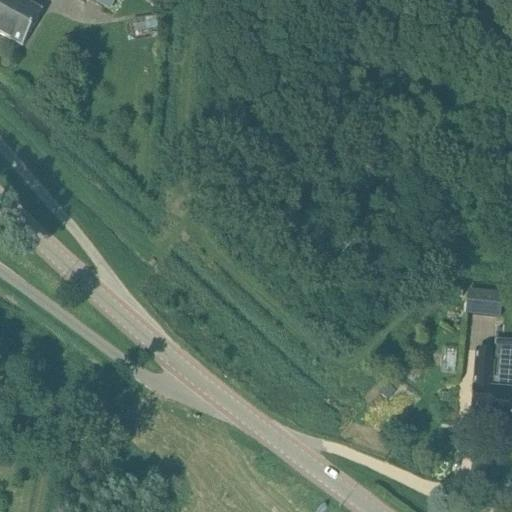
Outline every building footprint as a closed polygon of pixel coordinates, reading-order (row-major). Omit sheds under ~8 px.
[(0,0),(0,38),(21,50),(42,13),(19,0),(0,0)] [(117,0),(84,0),(109,14),(117,0)] [(468,291),(465,315),(499,319),(502,295),(468,291)] [(478,413),(477,426),(495,427),(498,430),(506,431),(510,428),(511,429),(511,425),(511,345),(495,344),(494,354),(477,353),(472,412),(478,413)] [(456,350),(444,348),(441,373),(453,375),(456,350)] [(438,395),(437,402),(447,403),(447,396),(438,395)]
